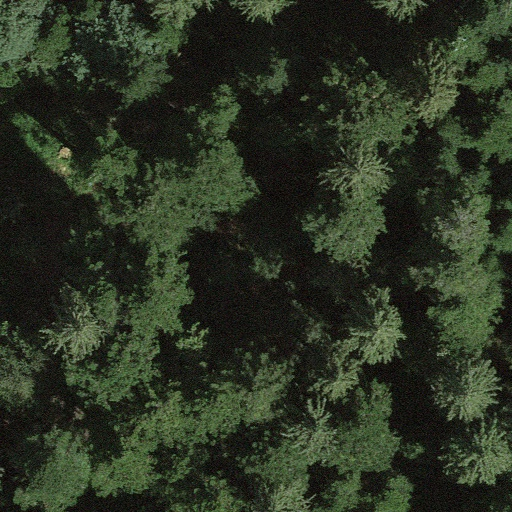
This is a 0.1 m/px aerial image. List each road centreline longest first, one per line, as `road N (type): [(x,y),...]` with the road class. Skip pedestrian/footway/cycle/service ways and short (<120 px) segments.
road 1 (track): [(165,511),(140,390),(125,263),(128,200),(154,141),(219,69),(314,0)]
road 2 (track): [(0,249),(51,375),(156,511)]
road 3 (track): [(0,403),(146,511)]
